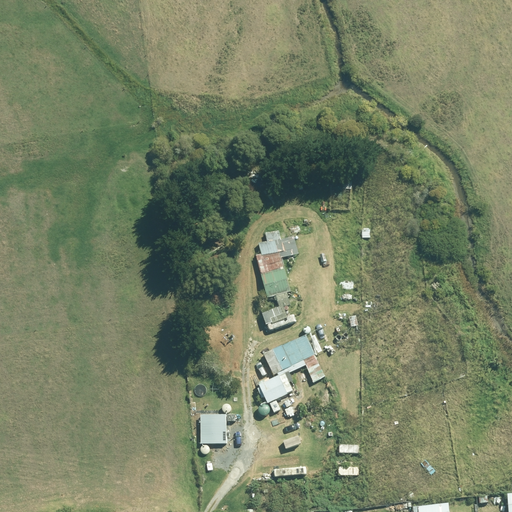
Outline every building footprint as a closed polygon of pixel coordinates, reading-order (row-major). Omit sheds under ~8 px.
[(260,256),(255,258),(271,311),(261,314),(267,334),(301,324),(277,240),(257,245),(260,256)] [(284,376),(285,377),(306,367),(314,384),(325,379),(306,337),(274,352),(284,376)] [(264,401),(267,406),(293,394),(285,377),(284,376),(258,388),(264,401)] [(225,417),(201,416),(200,454),(224,455),(225,417)] [(358,456),(359,447),(339,446),(339,456),(358,456)] [(358,468),(338,468),(338,478),(359,478),(358,468)]
